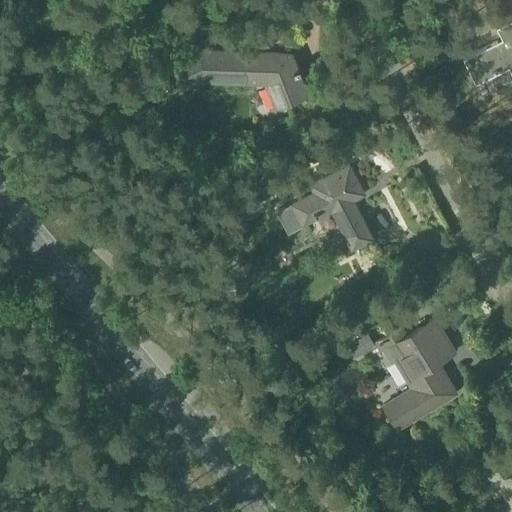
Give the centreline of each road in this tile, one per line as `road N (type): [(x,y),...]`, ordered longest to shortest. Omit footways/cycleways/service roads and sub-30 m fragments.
road 1 (primary): [(250,511),(0,204)]
road 2 (residential): [(350,0),(511,316)]
